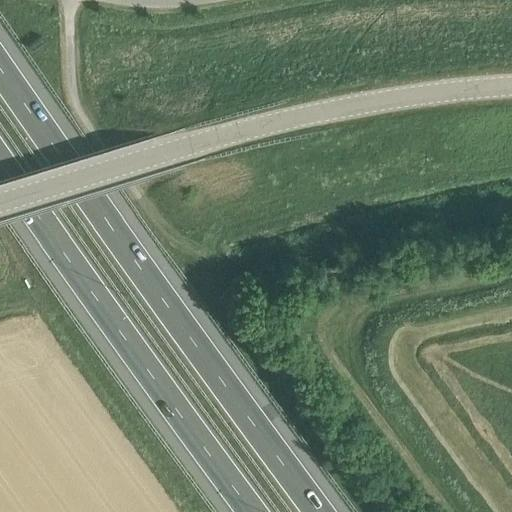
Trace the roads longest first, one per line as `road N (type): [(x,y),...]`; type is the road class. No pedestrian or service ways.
road 1 (motorway): [(332,511),(0,46)]
road 2 (unclassified): [(0,204),(293,124),(442,93),(511,90)]
road 3 (motorway): [(0,137),(274,511)]
